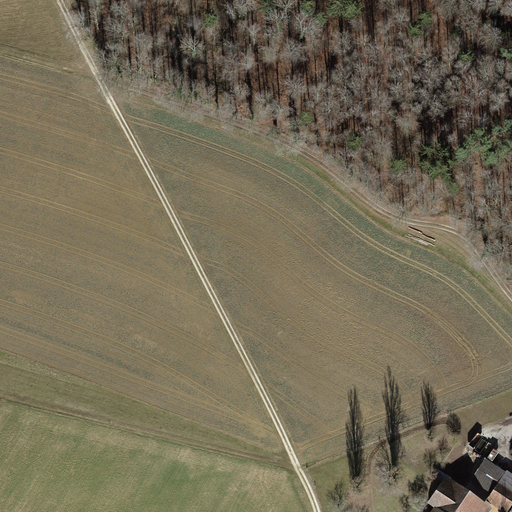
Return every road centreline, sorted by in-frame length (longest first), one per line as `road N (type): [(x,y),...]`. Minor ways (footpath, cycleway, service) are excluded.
road 1 (track): [(58,0),(319,511)]
road 2 (track): [(511,295),(486,254),(453,231),(387,213),(285,147),(101,84)]
road 3 (track): [(0,396),(301,467)]
road 4 (track): [(411,511),(464,434),(503,437),(511,426)]
